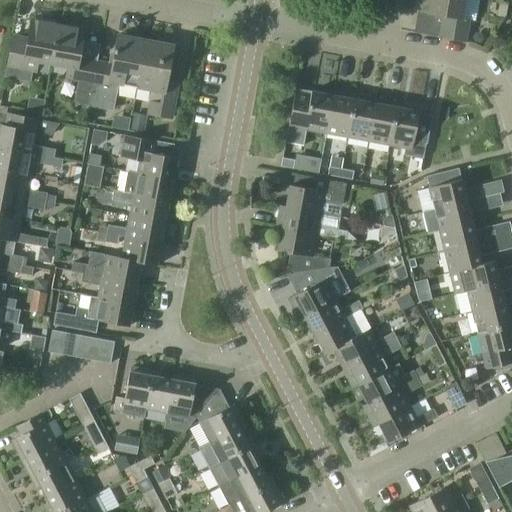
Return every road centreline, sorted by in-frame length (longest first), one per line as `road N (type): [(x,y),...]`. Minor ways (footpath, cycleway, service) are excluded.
road 1 (tertiary): [(262,346),(231,273),(222,204),(257,18)]
road 2 (residential): [(342,492),(511,403)]
road 3 (tertiary): [(342,492),(262,346)]
road 4 (residential): [(511,110),(500,82),(459,56),(389,42)]
road 5 (residential): [(389,42),(257,18)]
